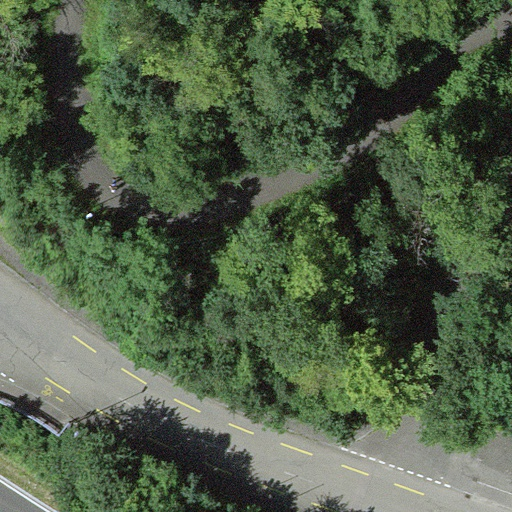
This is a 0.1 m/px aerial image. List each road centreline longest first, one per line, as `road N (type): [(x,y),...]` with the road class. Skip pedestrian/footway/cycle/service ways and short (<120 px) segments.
road 1 (track): [(511,17),(498,15),(442,44),(352,136),(292,181),(219,216),(180,221),(134,213),(101,183),(81,143),(68,98),(66,33),(75,0)]
road 2 (tertiary): [(406,511),(208,432),(60,359),(0,318)]
road 3 (track): [(379,502),(420,365),(511,200)]
